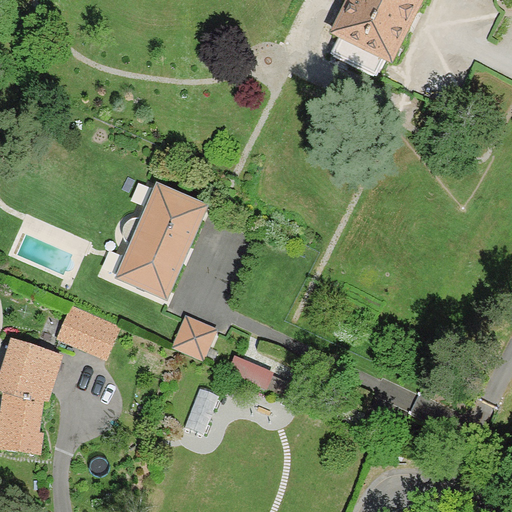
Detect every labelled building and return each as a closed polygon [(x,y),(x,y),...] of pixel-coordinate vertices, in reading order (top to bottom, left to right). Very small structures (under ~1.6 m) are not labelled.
[(351,0),(334,36),(339,39),(330,57),(376,79),(384,62),(390,64),(421,0),(351,0)] [(207,211),(154,189),(141,219),(135,220),(130,223),(127,227),(125,233),(127,239),(130,243),(117,272),(171,296),(206,214),(207,211)] [(121,331),(73,310),(61,337),(74,343),(105,357),(109,359),(121,331)] [(217,334),(188,320),(176,348),(205,361),(217,334)] [(52,394),(62,358),(15,342),(0,389),(7,392),(0,444),(0,447),(41,454),(43,436),(38,435),(43,400),(50,401),(52,394)] [(238,357),(230,373),(269,390),(275,376),(276,374),(238,357)] [(338,421),(344,407),(275,376),(269,390),(338,421)] [(227,386),(223,395),(236,401),(240,392),(227,386)] [(228,448),(243,454),(262,401),(248,396),(228,448)]
